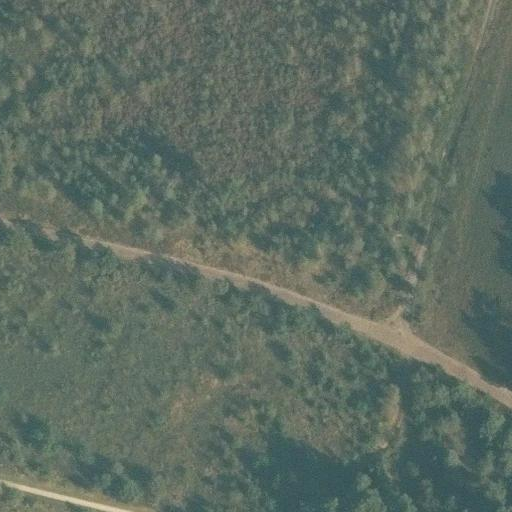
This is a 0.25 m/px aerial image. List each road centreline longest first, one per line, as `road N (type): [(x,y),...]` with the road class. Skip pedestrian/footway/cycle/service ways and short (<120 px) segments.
road 1 (track): [(511,405),(403,344),(243,279),(0,220)]
road 2 (track): [(490,0),(403,344)]
